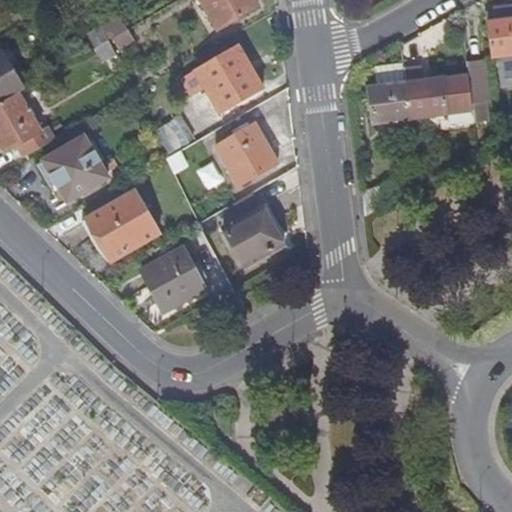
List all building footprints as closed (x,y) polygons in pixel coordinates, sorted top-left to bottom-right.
[(256,0),(203,0),(219,26),(258,4),(256,0)] [(494,60),(511,57),(511,9),(506,10),(507,15),(499,16),(500,24),(489,26),(494,60)] [(114,37),(130,27),(122,14),(104,24),(111,38),(114,37)] [(98,46),(111,38),(104,24),(90,33),(98,46)] [(130,27),(114,37),(120,46),(135,37),(130,27)] [(118,52),(111,38),(98,46),(105,58),(118,52)] [(216,80),(230,107),(266,87),(243,44),(200,68),(208,85),(216,80)] [(0,51),(0,101),(19,91),(24,88),(3,50),(0,51)] [(376,124),(413,120),(409,87),(407,72),(406,64),(378,68),(379,80),(376,80),(377,88),(371,89),(376,124)] [(413,120),(476,112),(475,108),(472,82),(471,77),(428,82),(426,69),(407,72),(409,87),(413,120)] [(472,82),(489,80),(488,78),(488,70),(470,72),(471,77),(472,82)] [(221,111),(230,107),(216,80),(208,85),(207,85),(221,111)] [(475,108),(476,112),(478,123),(490,122),(488,103),(493,102),(489,80),(472,82),(475,108)] [(24,155),(54,138),(47,126),(41,129),(19,91),(0,101),(0,139),(1,140),(6,150),(17,144),(24,155)] [(184,114),(162,127),(175,148),(197,135),(184,114)] [(258,122),(218,144),(240,183),(280,161),(258,122)] [(90,131),(37,161),(56,196),(64,191),(68,199),(107,177),(108,179),(115,174),(90,131)] [(365,213),(401,193),(399,177),(363,197),(365,213)] [(138,189),(91,215),(113,257),(160,230),(138,189)] [(255,190),(230,204),(238,218),(226,225),(248,264),(286,243),(255,190)] [(185,245),(144,268),(167,309),(208,287),(185,245)]
